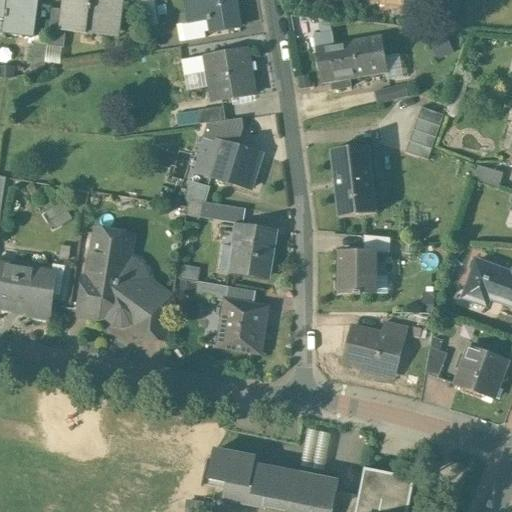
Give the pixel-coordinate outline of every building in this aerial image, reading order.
[(0,0),(0,12),(4,13),(3,18),(7,18),(5,32),(33,36),(38,0),(0,0)] [(63,0),(63,10),(60,31),(61,31),(86,34),(88,22),(119,26),(122,0),(63,0)] [(156,0),(141,0),(146,27),(161,25),(156,0)] [(229,0),(187,0),(191,21),(211,17),(213,30),(240,25),(235,0),(233,0),(230,1),(229,0)] [(63,10),(52,9),(47,47),(48,47),(48,45),(58,46),(58,48),(59,48),(61,31),(60,31),(63,10)] [(191,23),(176,26),(179,42),(204,38),(203,32),(213,30),(211,17),(191,21),(191,23)] [(316,49),(334,46),(332,32),(314,35),(316,49)] [(350,44),(356,79),(387,73),(382,38),(350,44)] [(356,79),(350,44),(334,46),(316,49),(322,85),(331,83),(332,91),(351,88),(349,80),(356,79)] [(47,47),(33,45),(30,71),(44,72),(47,47)] [(247,48),(206,55),(214,100),(255,93),(247,48)] [(470,75),(460,72),(455,85),(466,88),(470,75)] [(466,88),(455,85),(445,115),(455,119),(466,88)] [(224,106),(198,110),(200,124),(209,123),(226,120),(224,106)] [(439,121),(418,114),(407,146),(428,153),(439,121)] [(226,120),(209,123),(204,136),(221,142),(238,147),(244,127),(243,118),(226,120)] [(238,147),(221,142),(211,174),(250,187),(260,155),(238,147)] [(369,147),(331,152),(339,219),(377,214),(369,147)] [(503,174),(479,167),(474,183),(499,190),(503,174)] [(205,186),(186,184),(184,198),(189,199),(203,201),(205,186)] [(203,201),(189,199),(187,214),(201,216),(203,201)] [(247,208),(203,201),(201,216),(244,223),(247,208)] [(52,226),(70,219),(63,203),(46,210),(52,226)] [(411,211),(400,211),(402,233),(412,232),(411,211)] [(276,232),(237,226),(230,270),(269,276),(276,232)] [(131,239),(98,233),(94,254),(91,257),(89,268),(92,272),(90,281),(87,280),(81,315),(100,318),(110,313),(115,320),(124,322),(132,316),(140,324),(138,333),(165,337),(171,300),(146,281),(127,262),(131,239)] [(390,239),(364,236),(364,252),(372,252),(372,254),(389,254),(390,239)] [(364,252),(339,252),(339,294),(355,294),(355,296),(361,295),(361,294),(372,294),(372,254),(372,252),(364,252)] [(511,274),(477,261),(463,299),(487,308),(490,300),(511,307),(511,274)] [(51,272),(0,263),(0,302),(9,304),(10,298),(27,300),(25,315),(49,319),(53,295),(60,296),(64,266),(64,267),(53,265),(53,264),(52,264),(51,272)] [(199,281),(180,278),(176,304),(195,307),(196,296),(199,281)] [(228,286),(199,281),(196,296),(226,301),(228,286)] [(256,290),(228,286),(226,301),(253,306),(256,290)] [(253,306),(226,301),(218,346),(259,353),(266,308),(253,306)] [(407,328),(385,323),(382,335),(382,337),(403,342),(407,328)] [(382,335),(352,327),(343,363),(376,371),(377,369),(396,374),(403,342),(382,337),(382,335)] [(446,354),(430,348),(425,374),(437,379),(446,354)] [(507,362),(469,348),(455,386),(493,400),(507,362)] [(320,469),(329,433),(307,428),(298,464),(320,469)] [(338,482),(260,467),(260,468),(253,467),(255,458),(215,451),(210,481),(216,482),(228,484),(225,502),(265,510),(265,508),(286,511),(332,511),(337,492),(338,482)] [(408,511),(415,479),(365,469),(356,511),(408,511)] [(457,509),(464,475),(445,472),(438,505),(457,509)] [(201,511),(202,502),(186,500),(184,511),(201,511)]
